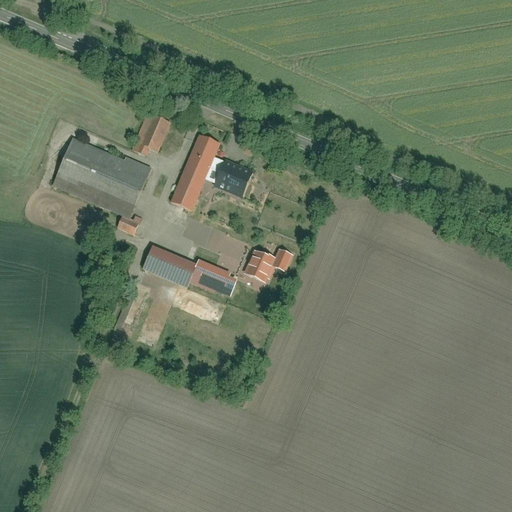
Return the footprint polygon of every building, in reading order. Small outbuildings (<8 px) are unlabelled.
[(146,114),(130,151),(147,158),(149,153),(157,156),(171,125),(146,114)] [(196,133),(167,205),(191,214),(204,182),(216,187),(214,192),(243,203),(255,173),(219,159),(225,144),(196,133)] [(73,142),(54,189),(130,220),(151,170),(125,160),(124,163),(73,142)] [(143,220),(135,217),(132,225),(121,221),(117,232),(135,239),(143,220)] [(153,250),(144,273),(188,291),(190,286),(229,301),(236,283),(234,282),(236,277),(197,262),(195,267),(153,250)] [(255,253),(245,277),(265,285),(272,271),(287,277),(295,259),(278,252),(274,261),(255,253)] [(127,298),(118,327),(123,329),(119,339),(126,341),(130,329),(134,330),(135,326),(128,323),(135,301),(127,298)]
